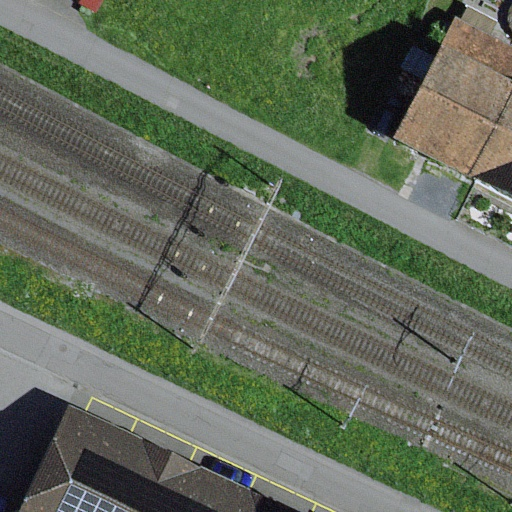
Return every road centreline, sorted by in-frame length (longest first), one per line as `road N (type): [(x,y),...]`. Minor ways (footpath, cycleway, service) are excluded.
road 1 (unclassified): [(0,5),(511,272)]
road 2 (residential): [(388,511),(0,324)]
